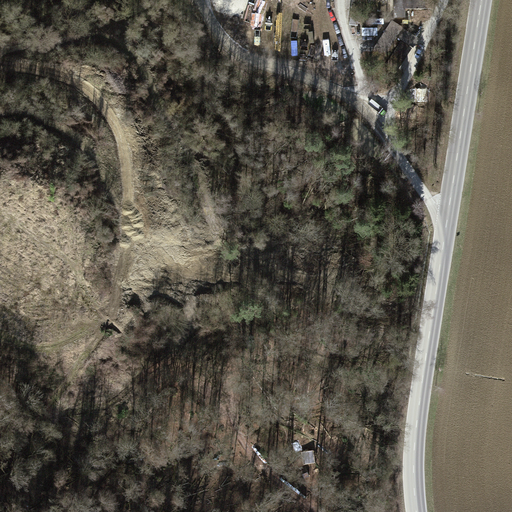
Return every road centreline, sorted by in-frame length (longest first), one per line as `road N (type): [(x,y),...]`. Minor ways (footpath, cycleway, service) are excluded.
road 1 (secondary): [(416,511),(413,448),(482,0)]
road 2 (track): [(446,222),(359,99),(227,43),(202,0)]
road 3 (track): [(0,67),(69,79),(96,95),(126,164),(126,247),(100,323)]
